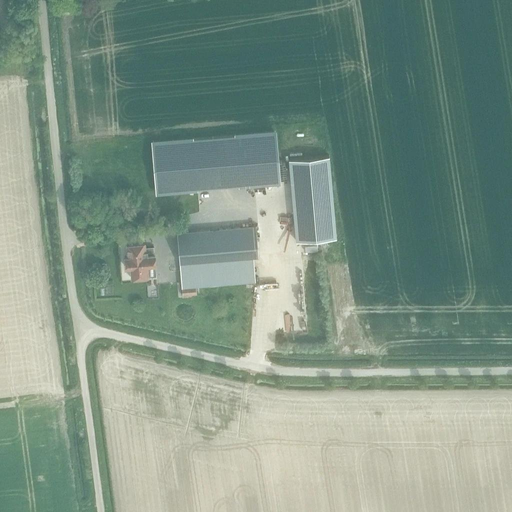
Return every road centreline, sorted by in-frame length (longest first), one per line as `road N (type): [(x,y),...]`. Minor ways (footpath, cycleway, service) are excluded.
road 1 (unclassified): [(77,331),(291,374),(511,371)]
road 2 (unclassified): [(77,331),(40,0)]
road 3 (unclassified): [(100,511),(77,331)]
